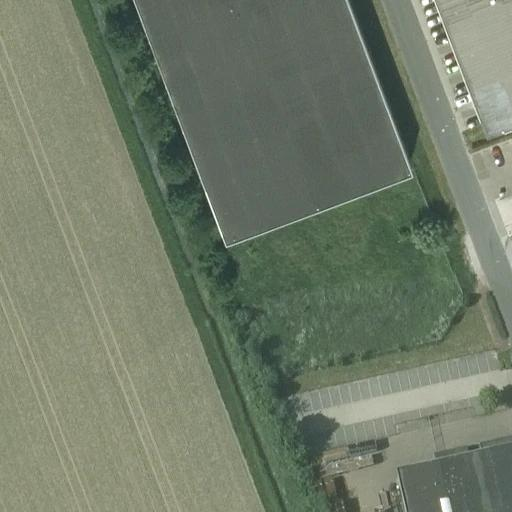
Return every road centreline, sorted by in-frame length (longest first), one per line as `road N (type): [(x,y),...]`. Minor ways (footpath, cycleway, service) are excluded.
road 1 (unclassified): [(511,318),(395,0)]
road 2 (unknown): [(511,417),(388,446),(368,472),(364,511)]
